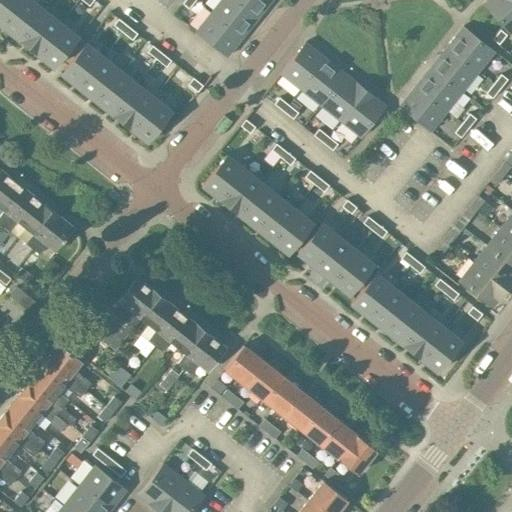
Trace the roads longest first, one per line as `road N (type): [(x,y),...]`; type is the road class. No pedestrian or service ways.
road 1 (residential): [(152,192),(457,430)]
road 2 (residential): [(152,192),(305,0)]
road 3 (residential): [(0,383),(152,192)]
road 4 (residential): [(0,68),(152,192)]
